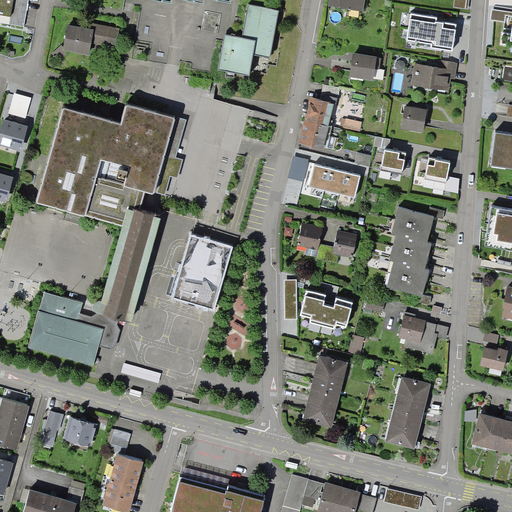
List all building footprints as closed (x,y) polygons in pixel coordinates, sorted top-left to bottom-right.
[(0,0),(0,12),(1,13),(0,21),(26,27),(29,0),(0,0)] [(369,0),(329,0),(329,5),(368,12),(369,0)] [(283,10),(253,5),(248,34),(227,30),(220,71),(253,77),(258,50),(275,53),(283,10)] [(441,19),(408,13),(404,40),(436,46),(441,19)] [(98,27),(70,22),(66,46),(94,52),(98,27)] [(382,56),(358,52),(354,75),(378,79),(382,56)] [(439,65),(417,62),(414,83),(454,88),(458,62),(439,59),(439,65)] [(337,100),(311,95),(301,142),(328,147),(337,100)] [(173,116),(121,102),(116,121),(59,106),(34,201),(118,223),(123,205),(131,207),(136,189),(152,194),(173,116)] [(431,107),(408,104),(405,128),(427,131),(431,107)] [(31,108),(12,105),(8,127),(27,130),(31,108)] [(362,122),(346,118),(344,129),(360,132),(362,122)] [(511,131),(502,131),(497,165),(511,167),(511,131)] [(445,155),(413,150),(409,176),(441,181),(445,155)] [(373,155),(358,152),(356,163),(371,167),(373,155)] [(345,171),(320,165),(313,196),(338,202),(345,171)] [(509,197),(492,193),(488,210),(506,214),(509,197)] [(364,201),(348,197),(345,213),(361,217),(364,201)] [(131,207),(123,205),(118,223),(93,313),(130,322),(158,215),(131,207)] [(439,215),(402,206),(396,233),(400,234),(395,258),(398,259),(392,285),(427,294),(433,269),(429,268),(436,241),(433,240),(439,215)] [(511,216),(499,215),(496,237),(511,239),(511,216)] [(326,228),(304,223),(299,244),(322,249),(326,228)] [(361,235),(340,230),(334,252),(356,257),(361,235)] [(233,247),(191,234),(172,299),(214,311),(233,247)] [(81,302),(43,291),(28,345),(94,363),(104,328),(76,320),(81,302)] [(386,302),(370,298),(367,308),(383,312),(386,302)] [(429,320),(408,315),(402,336),(424,342),(429,320)] [(367,338),(353,335),(349,349),(363,352),(367,338)] [(511,357),(511,353),(489,348),(485,365),(509,371),(511,357)] [(353,361),(324,354),(308,421),(337,427),(353,361)] [(435,383),(406,376),(390,440),(420,447),(435,383)] [(32,406),(5,398),(0,414),(0,443),(19,449),(32,406)] [(511,418),(483,411),(475,443),(511,451),(511,418)] [(91,448),(98,424),(71,416),(64,441),(91,448)] [(131,434),(114,429),(108,451),(125,455),(131,434)] [(125,455),(119,454),(117,454),(103,504),(129,511),(144,460),(125,455)] [(16,464),(0,459),(0,490),(7,493),(16,464)] [(298,463),(286,460),(285,466),(296,469),(298,463)] [(307,478),(292,474),(281,511),(298,511),(302,495),(307,478)] [(226,488),(178,476),(169,510),(170,510),(169,511),(259,511),(264,493),(227,483),(226,488)] [(321,482),(307,478),(302,495),(317,499),(321,482)] [(350,511),(357,490),(324,480),(315,510),(322,511),(350,511)] [(87,485),(72,481),(68,499),(82,503),(87,485)] [(68,499),(36,489),(29,511),(77,511),(80,502),(68,499)] [(379,511),(382,499),(360,494),(356,511),(361,511),(379,511)] [(428,511),(430,503),(401,499),(398,511),(428,511)]
